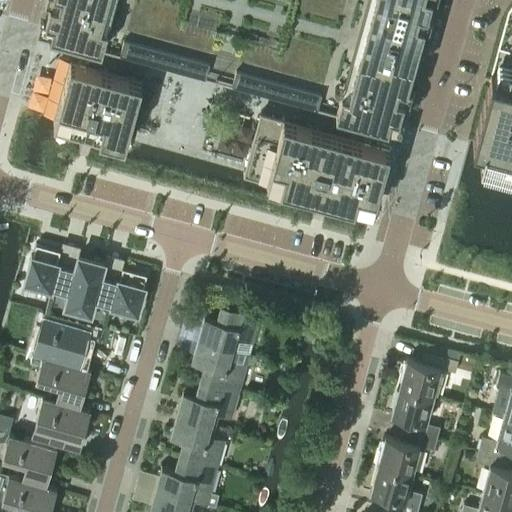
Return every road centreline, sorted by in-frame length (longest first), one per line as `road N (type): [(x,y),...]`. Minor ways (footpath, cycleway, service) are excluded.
road 1 (residential): [(383,285),(464,0)]
road 2 (residential): [(102,511),(178,231)]
road 3 (residential): [(319,511),(383,285)]
road 4 (tertiary): [(383,285),(178,231)]
road 5 (tertiary): [(178,231),(0,185)]
road 6 (tertiary): [(511,322),(383,285)]
